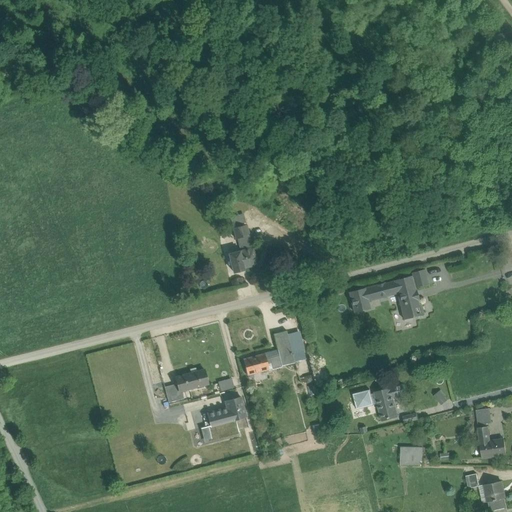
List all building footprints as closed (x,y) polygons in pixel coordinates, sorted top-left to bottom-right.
[(233,225),(241,225),(240,215),(232,215),(233,225)] [(247,225),(233,229),(236,239),(241,238),(249,236),(247,225)] [(249,236),(241,238),(245,251),(229,255),(234,273),(244,270),(243,268),(257,265),(249,236)] [(424,273),(411,277),(414,291),(428,287),(424,273)] [(411,277),(391,282),(395,295),(402,323),(422,318),(414,291),(411,277)] [(391,282),(376,285),(379,297),(379,299),(395,295),(391,282)] [(376,285),(349,293),(354,313),(370,309),(367,300),(379,297),(376,285)] [(294,363),(286,331),(274,335),(282,366),(294,363)] [(265,354),(243,360),(247,376),(269,370),(265,354)] [(204,370),(174,378),(176,385),(178,393),(182,392),(208,385),(204,370)] [(230,378),(217,381),(219,392),(232,389),(230,378)] [(176,385),(165,388),(169,403),(184,399),(182,392),(178,393),(176,385)] [(403,385),(375,392),(382,421),(398,417),(393,397),(405,394),(403,385)] [(356,408),(372,404),(368,389),(352,393),(356,408)] [(447,401),(439,392),(434,396),(442,405),(447,401)] [(241,397),(225,401),(227,408),(207,413),(210,426),(208,426),(211,439),(219,436),(219,434),(228,432),(228,434),(238,431),(235,420),(246,417),(241,397)] [(490,409),(476,411),(478,425),(487,424),(492,423),(490,409)] [(416,414),(403,417),(405,423),(418,420),(416,414)] [(487,424),(478,425),(480,439),(489,438),(488,427),(487,424)] [(504,440),(490,442),(489,438),(480,439),(482,458),(507,455),(504,440)] [(423,448),(401,448),(400,466),(422,466),(423,448)] [(477,474),(466,476),(469,489),(479,487),(477,474)] [(502,482),(485,485),(488,503),(490,511),(507,508),(505,499),(502,482)]
